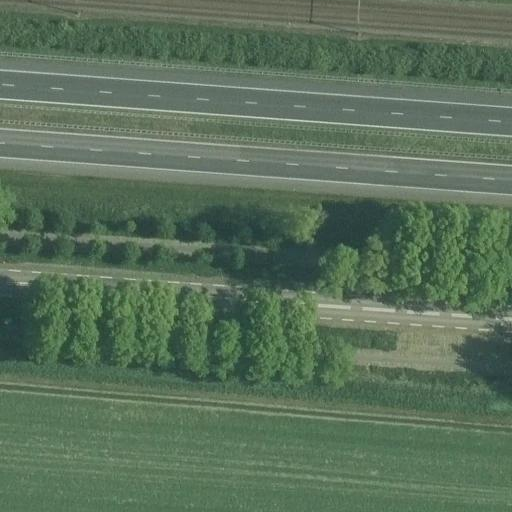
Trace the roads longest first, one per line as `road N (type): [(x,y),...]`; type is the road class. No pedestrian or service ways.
road 1 (motorway): [(0,142),(511,180)]
road 2 (motorway): [(511,122),(0,84)]
road 3 (secondary): [(511,318),(0,282)]
